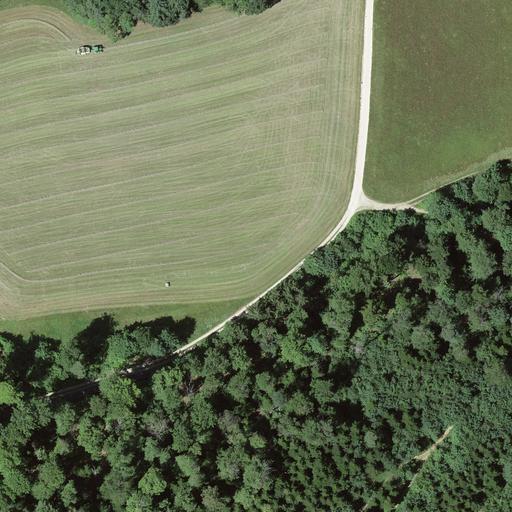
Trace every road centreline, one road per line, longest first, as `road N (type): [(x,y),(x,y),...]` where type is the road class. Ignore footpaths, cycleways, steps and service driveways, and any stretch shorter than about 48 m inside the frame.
road 1 (track): [(0,410),(173,356),(322,246),(356,201)]
road 2 (track): [(356,201),(370,0)]
road 3 (track): [(511,373),(431,451),(392,511)]
road 4 (track): [(511,160),(389,209)]
